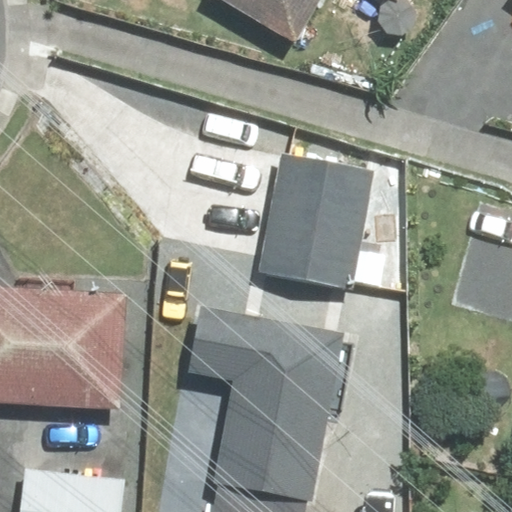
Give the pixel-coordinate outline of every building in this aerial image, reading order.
[(400,0),(207,0),(297,52),(326,0),(384,0),(397,7),(400,0)] [(370,174),(281,160),(262,278),(351,292),(370,174)] [(0,294),(0,408),(119,415),(125,301),(0,294)] [(347,342),(203,312),(189,381),(234,390),(213,491),(311,511),(347,342)] [(26,473),(22,511),(119,511),(123,483),(26,473)]
